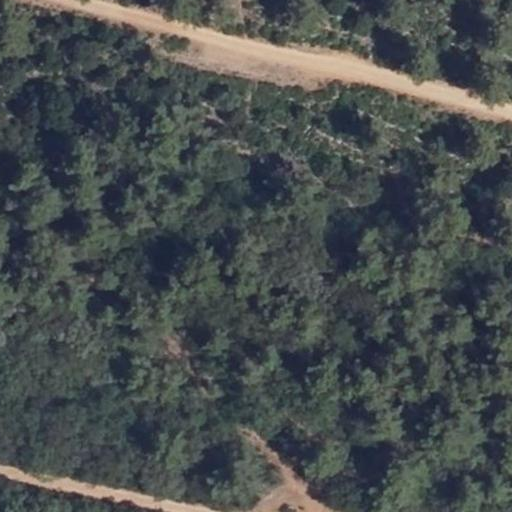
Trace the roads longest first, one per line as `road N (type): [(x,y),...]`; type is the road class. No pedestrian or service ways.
road 1 (track): [(91,0),(511,110)]
road 2 (track): [(0,468),(199,511)]
